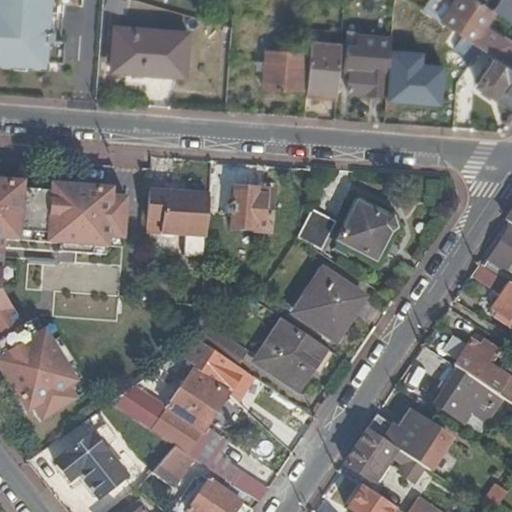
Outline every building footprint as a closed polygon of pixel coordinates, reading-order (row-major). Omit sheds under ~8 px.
[(0,0),(0,65),(54,68),(54,62),(56,63),(57,41),(56,41),(58,6),(70,6),(70,0),(0,0)] [(404,0),(390,0),(389,24),(403,25),(405,10),(409,3),(404,0)] [(433,0),(425,13),(430,17),(446,28),(474,46),(492,59),(511,72),(511,47),(481,26),(490,11),(472,0),(433,0)] [(409,3),(405,10),(403,25),(417,35),(430,17),(425,13),(409,3)] [(446,28),(430,17),(417,35),(434,47),(446,28)] [(330,30),(309,28),(303,89),(321,91),(321,95),(333,96),(337,45),(329,44),(330,30)] [(474,46),(446,28),(434,47),(459,65),(460,65),(474,46)] [(352,34),(342,33),(341,43),(351,44),(352,34)] [(381,96),(383,72),(385,72),(388,37),(352,34),(351,44),(341,43),(339,69),(346,70),(345,91),(363,92),(362,94),(381,96)] [(183,42),(109,38),(107,63),(137,65),(137,73),(180,76),(183,42)] [(297,88),(300,53),(263,49),(259,86),(297,88)] [(511,72),(492,59),(473,86),(486,95),(492,85),(500,91),(511,98),(511,72)] [(137,65),(107,63),(105,76),(136,78),(137,73),(137,65)] [(500,91),(492,85),(486,95),(494,100),(500,91)] [(0,244),(14,246),(15,236),(41,238),(41,247),(57,248),(58,232),(72,233),(71,249),(71,257),(87,258),(88,250),(103,251),(104,241),(119,242),(121,200),(106,199),(107,191),(45,187),(44,195),(18,193),(18,185),(0,184),(0,244)] [(254,185),(253,192),(232,190),(227,230),(266,234),(271,187),(254,185)] [(205,197),(144,193),(142,220),(158,221),(158,235),(203,238),(205,197)] [(388,222),(382,223),(352,207),(333,244),(369,265),(386,233),(391,232),(388,222)] [(511,209),(504,222),(509,226),(485,260),(509,276),(511,272),(511,209)] [(296,241),(316,253),(331,227),(310,215),(296,241)] [(58,232),(57,248),(65,249),(71,249),(72,233),(58,232)] [(202,256),(201,261),(201,268),(208,273),(209,258),(202,256)] [(511,314),(511,288),(476,264),(468,276),(498,297),(488,312),(504,323),(511,313),(511,314)] [(208,273),(201,268),(198,298),(207,299),(208,273)] [(359,303),(320,277),(292,318),(331,344),(359,303)] [(198,298),(198,308),(198,315),(197,324),(205,329),(207,299),(198,298)] [(0,332),(16,319),(0,299),(0,332)] [(28,322),(0,345),(0,355),(4,361),(0,364),(0,368),(38,413),(44,408),(54,420),(87,392),(77,381),(84,375),(75,363),(81,358),(60,334),(54,339),(44,327),(37,333),(28,322)] [(315,362),(324,368),(332,357),(280,322),(253,363),(294,392),(315,362)] [(228,364),(236,351),(205,329),(197,324),(195,341),(228,364)] [(178,355),(199,370),(196,375),(213,387),(227,366),(195,343),(178,355)] [(450,370),(455,373),(494,398),(506,381),(479,363),(483,356),(467,345),(450,370)] [(183,361),(176,357),(160,368),(168,373),(175,378),(184,366),(180,364),(183,361)] [(235,371),(227,366),(213,387),(224,395),(232,382),(241,388),(247,378),(236,370),(235,371)] [(168,373),(160,368),(130,388),(138,393),(168,373)] [(191,372),(165,411),(150,432),(173,447),(181,452),(186,455),(195,442),(202,431),(226,396),(224,395),(213,387),(196,375),(191,372)] [(438,398),(432,408),(462,428),(469,416),(483,426),(499,402),(494,398),(455,373),(442,391),(437,388),(433,394),(438,398)] [(494,398),(499,402),(511,410),(511,384),(506,381),(494,398)] [(130,388),(108,403),(150,432),(165,411),(138,393),(130,388)] [(375,417),(365,431),(425,471),(427,472),(447,443),(407,415),(396,431),(375,417)] [(483,426),(469,416),(462,428),(476,437),(483,426)] [(202,431),(195,442),(217,457),(224,445),(202,431)] [(425,471),(365,431),(342,465),(370,484),(385,461),(396,469),(392,475),(412,489),(425,471)] [(95,500),(123,479),(87,434),(50,464),(65,484),(76,475),(95,500)] [(186,455),(191,459),(224,481),(232,486),(241,473),(217,457),(195,442),(186,455)] [(181,452),(173,447),(149,473),(171,488),(191,459),(186,455),(181,452)] [(241,473),(232,486),(244,494),(257,503),(266,490),(241,473)] [(185,510),(187,511),(232,511),(238,503),(218,490),(205,481),(185,510)] [(224,481),(218,490),(238,503),(244,494),(232,486),(224,481)] [(393,511),(394,511),(359,488),(344,510),(346,511),(393,511)] [(485,511),(492,511),(504,495),(493,488),(480,508),(485,511)] [(432,511),(413,499),(403,511),(432,511)]
